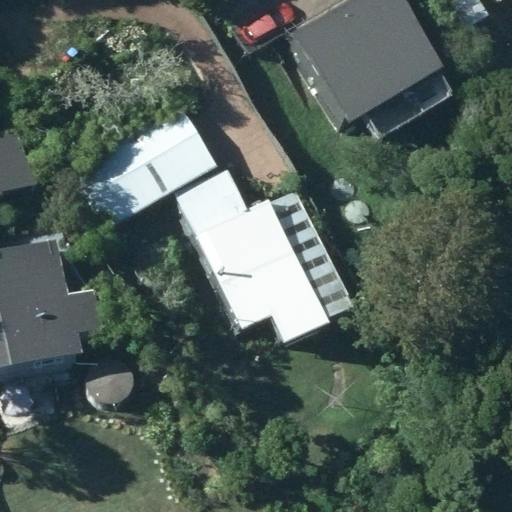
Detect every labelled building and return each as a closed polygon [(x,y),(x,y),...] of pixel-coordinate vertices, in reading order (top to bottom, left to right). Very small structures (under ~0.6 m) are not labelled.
[(439,97),(380,0),(363,0),(275,53),(339,158),(439,97)] [(110,229),(219,165),(180,98),(70,164),(110,229)] [(0,192),(40,185),(18,133),(0,134),(0,192)] [(178,197),(244,330),(273,316),(288,346),(331,324),(292,245),(317,232),(304,204),(277,217),(269,199),(248,210),(229,171),(178,197)] [(0,246),(0,369),(83,352),(79,335),(106,330),(96,288),(71,294),(58,234),(0,246)]
